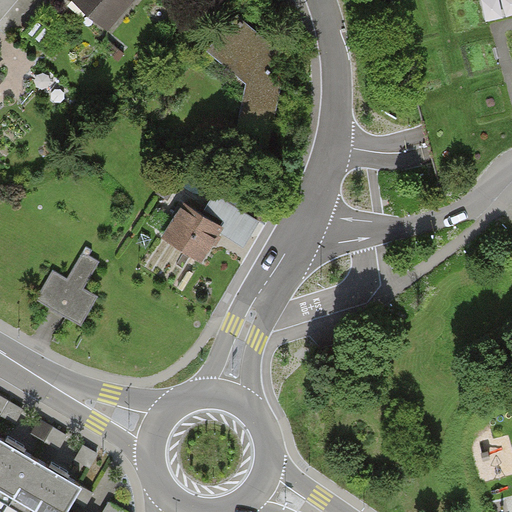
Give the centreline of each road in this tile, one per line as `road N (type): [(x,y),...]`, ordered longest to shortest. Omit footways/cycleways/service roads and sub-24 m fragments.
road 1 (residential): [(322,0),(337,49),(334,140),(306,224),(246,330),(227,395)]
road 2 (tertiary): [(0,350),(157,429)]
